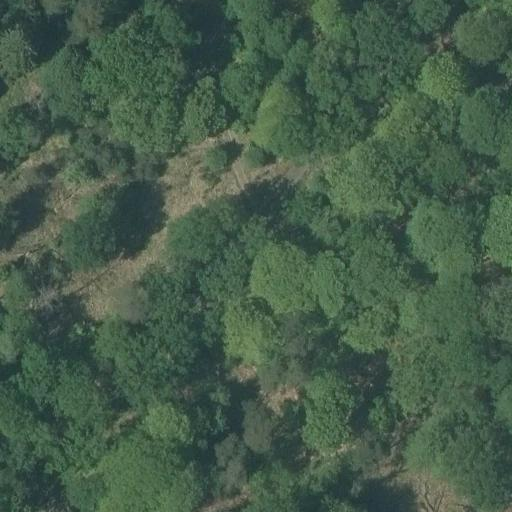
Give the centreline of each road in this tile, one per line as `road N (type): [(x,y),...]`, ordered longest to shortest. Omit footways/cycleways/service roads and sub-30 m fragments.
road 1 (unclassified): [(23,511),(430,0)]
road 2 (track): [(511,436),(264,208)]
road 3 (track): [(162,0),(264,208)]
